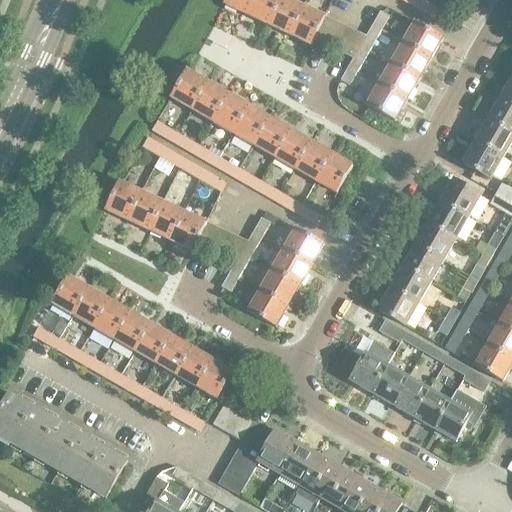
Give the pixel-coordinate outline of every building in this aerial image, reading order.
[(226,0),(224,5),(246,15),(253,0),(226,0)] [(253,0),(246,15),(267,26),(279,0),(253,0)] [(288,0),(279,0),(267,26),(289,36),(303,7),(288,0)] [(419,0),(400,0),(415,8),(419,0)] [(442,12),(421,0),(419,0),(415,8),(437,21),(442,12)] [(325,18),(303,7),(289,36),(311,47),(314,41),(325,18)] [(389,17),(380,12),(372,27),(381,32),(389,17)] [(324,45),(335,23),(325,18),(314,41),(324,45)] [(335,23),(324,45),(334,50),(345,27),(335,23)] [(416,23),(403,45),(430,61),(443,38),(416,23)] [(344,55),(355,32),(345,27),(334,50),(344,55)] [(369,53),(381,32),(372,27),(366,37),(360,47),(369,53)] [(344,55),(348,57),(353,59),(360,47),(366,37),(355,32),(344,55)] [(403,45),(391,65),(419,81),(430,61),(403,45)] [(358,73),(369,53),(360,47),(353,59),(349,67),(358,73)] [(391,65),(379,85),(407,102),(419,81),(391,65)] [(350,87),(358,73),(349,67),(340,81),(350,87)] [(170,99),(191,111),(207,83),(187,71),(170,99)] [(511,78),(500,100),(511,106),(511,78)] [(191,111),(212,123),(228,95),(207,83),(191,111)] [(407,102),(379,85),(367,106),(395,122),(407,102)] [(212,123),(233,134),(249,107),(228,95),(212,123)] [(488,121),(511,134),(511,106),(500,100),(488,121)] [(233,134),(253,146),(269,118),(249,107),(233,134)] [(253,146),(274,158),(290,130),(269,118),(253,146)] [(475,142),(504,159),(511,143),(511,134),(488,121),(475,142)] [(157,122),(152,132),(173,143),(178,134),(157,122)] [(274,158),(294,170),(310,142),(290,130),(274,158)] [(199,146),(178,134),(173,143),(193,155),(199,146)] [(142,148),(161,158),(166,149),(148,138),(142,148)] [(294,170),(315,182),(331,154),(310,142),(294,170)] [(504,159),(475,142),(463,164),(491,181),(504,159)] [(219,158),(199,146),(193,155),(214,167),(219,158)] [(161,158),(181,170),(186,160),(166,149),(161,158)] [(353,167),(331,154),(315,182),(337,195),(353,167)] [(239,170),(219,158),(214,167),(234,179),(239,170)] [(181,170),(201,182),(207,172),(186,160),(181,170)] [(260,182),(239,170),(234,179),(255,191),(260,182)] [(201,182),(221,193),(227,183),(207,172),(201,182)] [(440,204),(468,220),(481,197),(453,181),(440,204)] [(105,211),(128,222),(141,193),(119,182),(105,211)] [(281,194),(260,182),(255,191),(276,203),(281,194)] [(496,195),(511,203),(511,189),(503,184),(496,195)] [(128,222),(149,231),(162,203),(141,193),(128,222)] [(301,205),(281,194),(276,203),(296,214),(301,205)] [(511,203),(496,195),(490,205),(506,214),(511,218),(511,203)] [(149,231),(170,242),(183,213),(162,203),(149,231)] [(428,225),(456,241),(468,220),(440,204),(428,225)] [(323,218),(301,205),(296,214),(318,227),(323,218)] [(206,223),(183,213),(170,242),(193,252),(196,247),(206,223)] [(511,218),(506,214),(494,235),(503,240),(511,223),(511,218)] [(271,224),(262,219),(253,233),(262,239),(271,224)] [(216,228),(206,223),(196,247),(206,251),(216,228)] [(416,247),(443,263),(456,241),(428,225),(416,247)] [(215,256),(226,232),(216,228),(206,251),(215,256)] [(324,245),(297,229),(284,251),(312,267),(324,245)] [(225,260),(236,237),(226,232),(215,256),(225,260)] [(251,259),(262,239),(253,233),(248,242),(241,253),(251,259)] [(489,265),(496,251),(503,240),(494,235),(487,246),(480,260),(489,265)] [(225,260),(228,262),(235,265),(241,253),(248,242),(236,237),(225,260)] [(501,272),(511,253),(511,250),(504,246),(492,267),(501,272)] [(443,263),(416,247),(403,268),(431,284),(443,263)] [(284,251),(272,271),(300,287),(312,267),(284,251)] [(238,280),(251,259),(241,253),(235,265),(229,275),(238,280)] [(469,278),(478,283),(485,270),(476,265),(469,278)] [(489,293),(501,272),(492,267),(480,288),(489,293)] [(391,290),(418,306),(431,284),(403,268),(391,290)] [(272,271),(260,292),(288,308),(300,287),(272,271)] [(231,293),(238,280),(229,275),(222,288),(231,293)] [(52,305),(73,316),(89,289),(68,277),(52,305)] [(478,283),(469,278),(463,289),(472,294),(478,283)] [(477,314),(489,293),(480,288),(468,308),(477,314)] [(73,316),(93,328),(109,301),(89,289),(73,316)] [(378,311),(406,327),(418,306),(391,290),(378,311)] [(276,329),(288,308),(260,292),(248,313),(276,329)] [(93,328),(114,340),(130,313),(109,301),(93,328)] [(511,305),(499,326),(511,333),(511,305)] [(444,321),(453,326),(460,313),(451,308),(444,321)] [(465,334),(477,314),(468,308),(456,329),(465,334)] [(114,340),(134,352),(150,324),(130,313),(114,340)] [(380,333),(400,345),(401,345),(403,341),(402,341),(407,333),(386,321),(380,333)] [(453,326),(444,321),(438,332),(447,337),(453,326)] [(134,352),(155,364),(171,336),(150,324),(134,352)] [(511,333),(499,326),(487,347),(511,360),(511,333)] [(33,337),(33,338),(54,349),(59,340),(38,328),(33,337)] [(454,355),(465,334),(456,329),(445,349),(454,355)] [(428,345),(407,333),(402,341),(403,341),(423,353),(428,345)] [(155,364),(176,376),(191,348),(171,336),(155,364)] [(80,352),(59,340),(54,349),(74,361),(80,352)] [(423,353),(444,365),(449,357),(428,345),(423,353)] [(503,383),(511,366),(511,360),(487,347),(475,367),(503,383)] [(176,376),(196,388),(212,360),(191,348),(176,376)] [(100,364),(80,352),(74,361),(95,373),(100,364)] [(372,394),(388,367),(367,354),(351,382),(372,394)] [(444,365),(465,377),(470,369),(449,357),(444,365)] [(218,400),(220,397),(234,373),(212,360),(196,388),(218,400)] [(121,376),(100,364),(95,373),(116,385),(121,376)] [(388,367),(372,394),(393,406),(409,379),(388,367)] [(484,392),(490,381),(470,369),(465,377),(463,380),(484,392)] [(142,388),(121,376),(116,385),(136,397),(142,388)] [(409,379),(393,406),(414,419),(430,391),(409,379)] [(162,399),(142,388),(136,397),(157,409),(162,399)] [(430,391),(414,419),(435,431),(451,403),(430,391)] [(0,437),(106,499),(127,461),(10,395),(0,412),(0,437)] [(183,411),(162,399),(157,409),(177,420),(183,411)] [(451,403),(435,431),(456,443),(472,415),(451,403)] [(225,404),(213,426),(222,431),(235,409),(225,404)] [(235,409),(222,431),(232,437),(245,415),(235,409)] [(205,424),(183,411),(177,420),(199,433),(205,424)] [(245,415),(232,437),(242,443),(243,443),(255,421),(245,415)] [(253,449),(265,427),(255,421),(243,443),(253,449)] [(279,475),(298,444),(276,431),(275,433),(265,427),(253,449),(263,455),(259,464),(279,475)] [(263,455),(253,449),(243,443),(242,443),(236,453),(258,465),(259,464),(258,463),(263,455)] [(298,444),(279,475),(300,487),(318,456),(298,444)] [(230,464),(252,476),(258,465),(236,453),(230,464)] [(317,506),(321,499),(321,500),(339,468),(318,456),(300,487),(300,488),(296,494),(317,506)] [(224,475),(245,487),(252,476),(230,464),(224,475)] [(193,489),(198,480),(177,468),(172,477),(193,489)] [(339,468),(321,500),(341,511),(360,480),(339,468)] [(218,485),(240,497),(245,487),(224,475),(218,485)] [(156,478),(145,498),(156,504),(151,511),(176,511),(159,502),(168,485),(156,478)] [(198,480),(193,489),(213,501),(219,492),(198,480)] [(360,480),(341,511),(342,511),(368,511),(381,492),(360,480)] [(232,511),(235,511),(240,504),(219,492),(213,501),(232,511)] [(397,511),(402,504),(400,503),(401,500),(400,498),(393,493),(391,494),(389,497),(381,492),(368,511),(397,511)] [(264,511),(285,511),(286,511),(265,499),(259,509),(264,511)]
